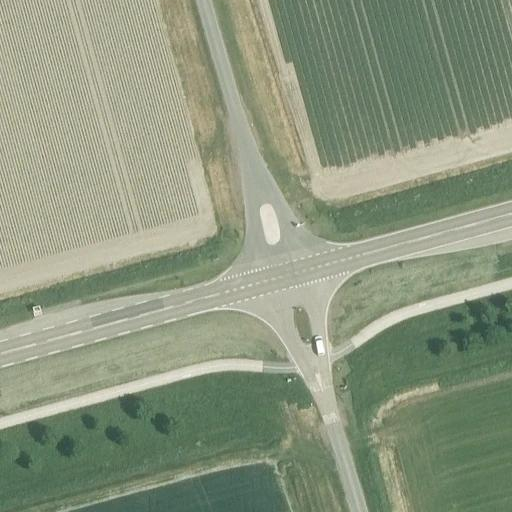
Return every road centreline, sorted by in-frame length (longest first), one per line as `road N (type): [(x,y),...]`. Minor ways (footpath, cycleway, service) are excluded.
road 1 (secondary): [(0,352),(288,275)]
road 2 (unclassified): [(288,275),(210,0)]
road 3 (unclassified): [(356,511),(288,275)]
road 4 (secondary): [(288,275),(511,213)]
